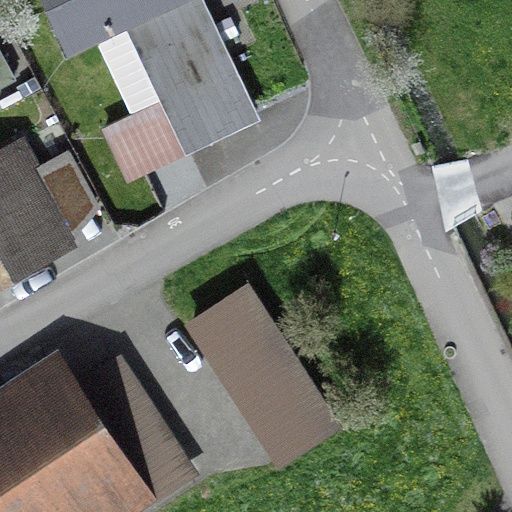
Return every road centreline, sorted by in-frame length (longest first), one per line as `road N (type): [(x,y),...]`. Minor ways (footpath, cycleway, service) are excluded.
road 1 (residential): [(365,135),(0,342)]
road 2 (residential): [(511,448),(403,214)]
road 3 (residential): [(365,135),(299,0)]
